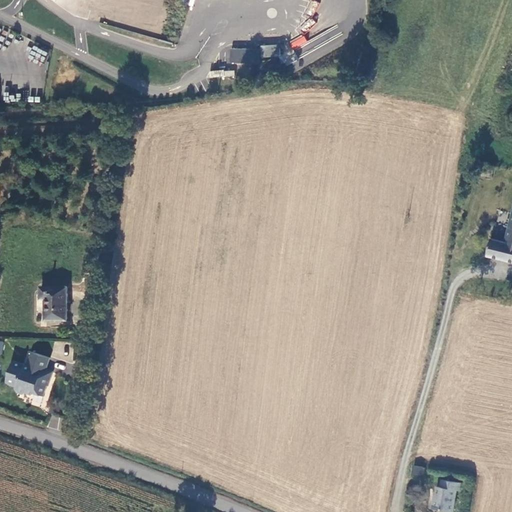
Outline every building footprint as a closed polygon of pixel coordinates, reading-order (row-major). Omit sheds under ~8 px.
[(302,34),(289,43),(295,51),(308,42),(302,34)] [(32,47),(30,59),(44,62),(47,50),(32,47)] [(233,47),(232,61),(262,62),(263,48),(233,47)] [(487,166),(476,165),(475,177),(486,178),(487,166)] [(511,205),(504,242),(487,239),(483,257),(511,263),(511,205)] [(72,318),(71,285),(43,286),(44,298),(49,298),(49,319),(72,318)] [(32,367),(17,362),(10,385),(21,388),(20,390),(22,394),(28,396),(32,394),(37,396),(40,394),(49,397),(54,381),(53,380),(55,373),(50,371),(54,359),(37,353),(32,367)] [(59,428),(62,416),(52,415),(49,427),(59,428)] [(423,479),(424,467),(412,466),(411,477),(423,479)] [(433,510),(446,511),(451,511),(455,493),(457,493),(457,485),(439,482),(437,491),(435,490),(433,510)]
